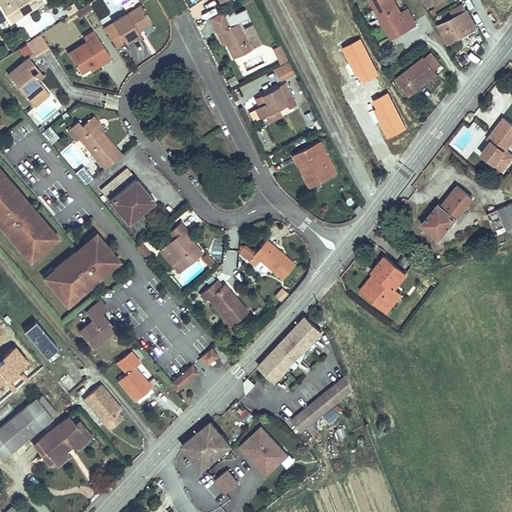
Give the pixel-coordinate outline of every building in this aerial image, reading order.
[(0,0),(0,4),(3,9),(9,20),(11,23),(44,3),(42,0),(0,0)] [(139,31),(137,29),(150,20),(137,0),(128,0),(122,4),(128,12),(104,27),(117,48),(140,33),(139,31)] [(215,0),(222,13),(242,3),(240,0),(215,0)] [(386,2),(384,0),(369,0),(374,8),(386,2)] [(384,0),(386,2),(374,8),(381,22),(383,21),(392,39),(418,26),(408,8),(401,11),(395,0),(384,0)] [(445,0),(423,0),(429,9),(445,0)] [(78,10),(74,3),(65,9),(69,15),(76,11),(78,10)] [(78,10),(76,11),(79,18),(94,9),(90,3),(78,10)] [(258,3),(245,9),(246,14),(260,7),(258,3)] [(437,25),(445,40),(454,36),(456,38),(459,36),(460,39),(479,30),(469,9),(466,11),(463,4),(450,10),(454,17),(437,25)] [(0,25),(9,20),(3,9),(0,10),(0,25)] [(139,31),(152,23),(150,20),(137,29),(139,31)] [(238,31),(230,35),(244,62),(253,57),(238,31)] [(85,42),(96,35),(93,32),(83,38),(85,42)] [(205,40),(209,48),(212,47),(217,56),(226,72),(244,62),(230,35),(222,40),(218,33),(205,40)] [(35,56),(49,47),(40,34),(26,43),(27,44),(32,52),(35,56)] [(101,63),(110,57),(96,35),(85,42),(68,53),(80,72),(89,66),(88,65),(98,59),(101,63)] [(447,45),(460,39),(459,36),(456,38),(454,36),(445,40),(447,45)] [(32,52),(27,44),(19,49),(24,57),(32,52)] [(209,48),(214,57),(217,56),(212,47),(209,48)] [(276,57),(279,62),(286,58),(283,53),(276,57)] [(431,53),(397,80),(407,93),(419,84),(422,87),(438,75),(435,70),(441,65),(431,53)] [(50,94),(38,81),(33,74),(32,76),(29,72),(31,71),(28,68),(33,63),(28,57),(7,74),(35,107),(50,94)] [(290,67),(286,58),(279,62),(283,71),(290,67)] [(89,66),(91,70),(101,63),(98,59),(88,65),(89,66)] [(297,80),(292,69),(280,75),(286,86),(297,80)] [(33,74),(38,81),(44,76),(39,70),(33,74)] [(419,84),(407,93),(410,97),(422,87),(419,84)] [(287,91),(256,106),(260,115),(265,124),(268,131),(281,124),(278,118),(289,113),(287,108),(294,105),(287,91)] [(82,126),(87,132),(79,138),(105,169),(123,154),(97,123),(98,122),(93,116),(82,126)] [(511,143),(511,124),(503,117),(486,139),(489,141),(479,154),(502,172),(511,159),(511,153),(507,150),(511,143)] [(87,132),(82,126),(78,121),(67,131),(76,141),(79,138),(87,132)] [(50,124),(41,131),(50,142),(59,136),(50,124)] [(292,155),(296,163),(298,162),(302,171),(300,172),(308,187),(330,176),(324,163),(326,162),(320,151),(324,149),(320,140),(292,155)] [(324,163),(330,176),(337,173),(324,149),(320,151),(326,162),(324,163)] [(85,165),(76,171),(84,183),(93,178),(85,165)] [(0,225),(10,237),(13,235),(20,244),(23,242),(32,254),(55,234),(45,222),(42,225),(34,216),(37,213),(32,207),(29,210),(25,205),(28,202),(18,190),(15,193),(8,184),(11,182),(0,168),(0,225)] [(126,168),(114,178),(123,188),(120,190),(112,180),(101,190),(109,199),(108,200),(127,223),(154,200),(135,177),(134,178),(126,168)] [(11,182),(8,184),(15,193),(18,190),(19,190),(11,181),(11,182)] [(473,198),(457,185),(441,205),(439,203),(422,224),(429,230),(431,227),(442,236),(473,198)] [(511,202),(493,210),(502,231),(508,228),(511,231),(511,202)] [(354,211),(357,214),(362,207),(359,205),(354,211)] [(487,213),(496,233),(502,231),(493,210),(487,213)] [(45,222),(38,213),(37,213),(34,216),(42,225),(45,222)] [(186,267),(202,253),(187,236),(183,231),(186,229),(180,222),(169,232),(174,238),(160,250),(169,261),(176,255),(186,267)] [(442,236),(431,227),(429,230),(440,239),(442,236)] [(94,230),(84,238),(86,240),(87,242),(97,233),(94,230)] [(118,259),(97,233),(87,242),(86,240),(80,246),(83,249),(77,254),(77,253),(68,261),(65,258),(53,268),(54,270),(44,278),(66,303),(76,295),(77,296),(83,290),(82,288),(89,282),(91,284),(110,268),(108,267),(118,259)] [(13,235),(10,237),(18,246),(19,245),(20,244),(13,235)] [(255,253),(253,254),(260,260),(268,267),(282,278),(295,263),(266,239),(255,253)] [(29,257),(32,254),(23,242),(20,244),(19,245),(29,257)] [(238,253),(248,261),(253,254),(255,253),(245,245),(239,245),(238,253)] [(80,246),(74,250),(77,253),(77,254),(83,249),(80,246)] [(65,258),(68,261),(77,253),(74,250),(65,258)] [(206,253),(201,257),(209,266),(214,262),(206,253)] [(260,260),(253,254),(248,261),(254,266),(255,265),(260,260)] [(179,272),(186,267),(176,255),(169,261),(179,272)] [(406,273),(385,256),(373,271),(375,273),(379,277),(366,294),(382,307),(396,290),(394,288),(406,273)] [(118,259),(108,267),(110,268),(111,271),(121,262),(118,259)] [(268,267),(260,260),(255,265),(262,271),(265,271),(268,267)] [(51,266),(41,274),(44,278),(54,270),(53,268),(51,266)] [(379,277),(375,273),(361,290),(366,294),(379,277)] [(236,297),(233,300),(220,286),(215,280),(200,293),(205,299),(208,297),(231,325),(247,311),(236,297)] [(89,282),(82,288),(83,290),(84,292),(92,285),(91,284),(89,282)] [(233,300),(236,297),(224,283),(220,286),(233,300)] [(281,302),(289,294),(282,288),(275,296),(281,302)] [(396,290),(382,307),(387,311),(401,294),(396,290)] [(76,295),(66,303),(68,307),(79,298),(77,296),(76,295)] [(100,300),(86,311),(93,319),(80,331),(93,346),(114,329),(101,313),(107,308),(100,300)] [(321,332),(305,317),(269,354),(259,365),(275,380),(277,378),(284,371),(285,370),(295,360),(295,359),(305,349),(307,347),(314,340),(321,332)] [(57,347),(35,320),(23,329),(46,356),(57,347)] [(318,344),(314,340),(307,347),(312,351),(318,344)] [(130,351),(135,356),(138,353),(143,358),(145,356),(136,346),(130,351)] [(210,349),(200,357),(206,364),(216,355),(210,349)] [(295,359),(300,364),(303,360),(305,357),(306,354),(307,351),(305,349),(295,359)] [(300,364),(295,360),(285,370),(287,371),(290,370),(293,369),(297,367),(300,364)] [(150,387),(146,382),(146,381),(133,366),(117,379),(134,400),(150,387)] [(196,372),(190,366),(169,384),(175,390),(196,372)] [(284,371),(277,378),(282,383),(289,376),(284,371)] [(347,375),(291,419),(300,431),(353,389),(347,375)] [(146,382),(150,387),(154,391),(160,386),(152,376),(146,381),(146,382)] [(116,413),(120,410),(99,385),(84,397),(94,410),(96,408),(106,420),(104,421),(110,429),(121,420),(116,413)] [(0,456),(1,458),(51,418),(35,398),(0,425),(0,456)] [(334,406),(324,415),(330,422),(340,414),(334,406)] [(96,408),(94,410),(104,421),(106,420),(96,408)] [(53,459),(62,452),(58,448),(69,439),(73,443),(82,435),(68,417),(38,441),(53,459)] [(182,444),(202,467),(230,444),(211,421),(182,444)] [(262,426),(240,446),(247,453),(249,451),(252,455),(251,458),(266,475),(281,461),(275,454),(282,448),(262,426)] [(334,429),(337,438),(346,436),(343,426),(334,429)] [(73,443),(69,446),(78,448),(87,441),(82,435),(73,443)] [(62,452),(66,449),(69,446),(73,443),(69,439),(58,448),(62,452)] [(48,463),(53,459),(38,441),(33,445),(48,463)] [(282,448),(275,454),(281,461),(288,455),(282,448)] [(62,452),(53,459),(57,465),(66,457),(66,449),(62,452)] [(225,492),(238,482),(227,468),(214,478),(225,492)] [(218,482),(210,487),(220,505),(227,500),(218,482)]
